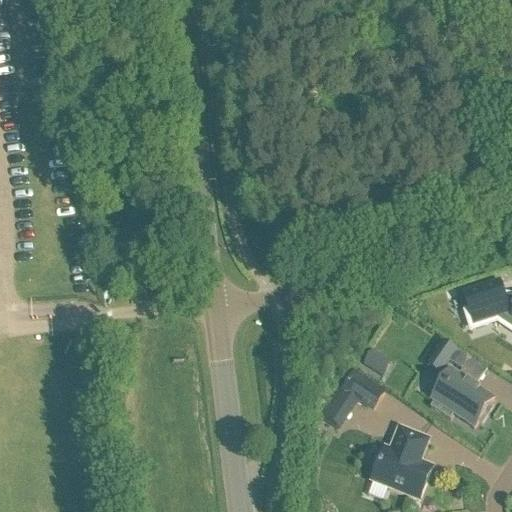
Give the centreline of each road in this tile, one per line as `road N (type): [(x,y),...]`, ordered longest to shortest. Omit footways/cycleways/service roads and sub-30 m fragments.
road 1 (tertiary): [(213,309),(175,0)]
road 2 (residential): [(213,309),(274,300),(511,227)]
road 3 (unknown): [(0,113),(16,320)]
road 4 (tertiary): [(239,511),(213,309)]
